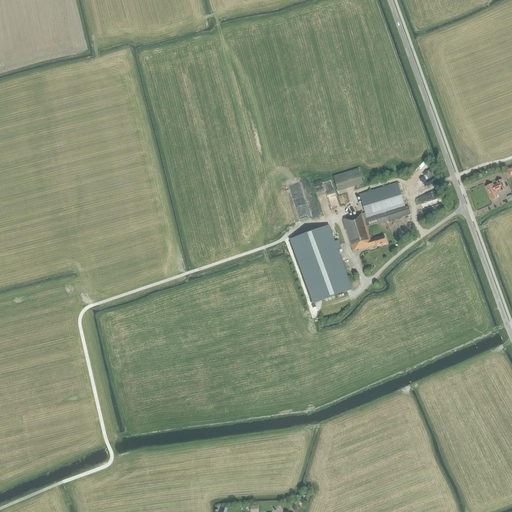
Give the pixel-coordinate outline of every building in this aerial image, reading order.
[(359,168),(333,176),(338,191),(363,183),(359,168)] [(506,189),(502,180),(496,182),(498,185),(494,187),(492,184),(486,187),(491,198),(495,196),(497,195),(495,191),(499,189),(500,191),(506,189)] [(389,221),(411,214),(409,206),(405,207),(403,202),(401,193),(397,183),(359,195),(365,213),(362,214),(362,213),(343,219),(353,251),(358,249),(359,250),(376,245),(377,246),(387,243),(384,235),(374,238),(374,239),(371,240),(367,227),(377,223),(377,224),(388,221),(389,221)] [(424,193),(425,201),(440,199),(439,191),(424,193)] [(351,289),(337,250),(341,248),(338,240),(334,242),(328,226),(291,240),(314,303),(351,289)]
